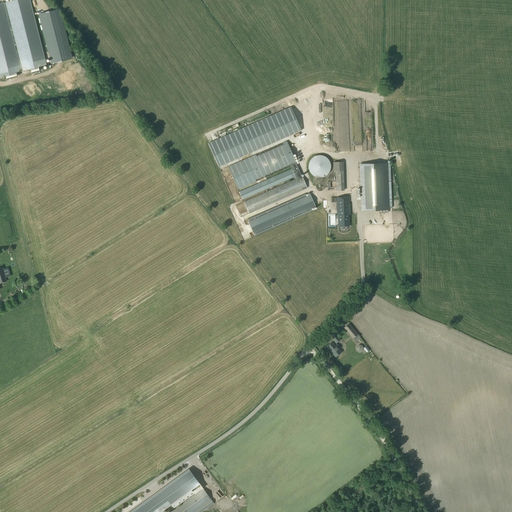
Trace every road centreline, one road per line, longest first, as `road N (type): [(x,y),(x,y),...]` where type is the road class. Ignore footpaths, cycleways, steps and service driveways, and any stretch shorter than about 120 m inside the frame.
road 1 (unclassified): [(107,511),(254,412),(363,284),(361,244)]
road 2 (track): [(418,511),(375,429),(309,346)]
